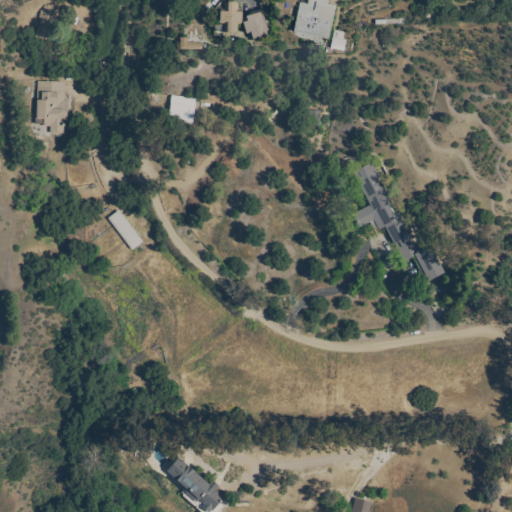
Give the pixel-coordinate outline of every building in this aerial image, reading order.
[(309,0),(329,0),(327,11),(335,13),(333,18),(318,14),(316,21),(332,24),(329,39),(294,32),(300,3),(308,5),(309,0)] [(239,4),(239,12),(242,12),(242,23),(241,25),(238,25),(238,32),(224,32),(224,24),(220,24),(221,12),(224,12),(225,4),(239,4)] [(39,18),(42,11),(43,11),(44,10),(56,13),(48,41),(36,37),(41,19),(39,18)] [(249,39),(247,33),(246,33),(243,23),(245,22),(244,17),(263,12),(269,33),(249,39)] [(202,43),(187,43),(186,38),(179,38),(179,50),(202,50),(202,43)] [(347,41),(344,51),(331,48),(333,38),(347,41)] [(65,83),(65,101),(69,101),(69,122),(64,122),(64,134),(51,133),(51,127),(44,127),(44,125),(36,125),(36,118),(34,118),(34,113),(37,113),(38,82),(65,83)] [(193,124),(169,121),(172,96),(196,99),(193,124)] [(391,200),(390,200),(398,215),(406,210),(419,236),(413,240),(418,250),(430,244),(445,273),(429,282),(428,279),(425,281),(413,258),(405,262),(396,244),(395,244),(390,236),(388,237),(383,228),(379,230),(379,229),(375,231),(370,223),(358,229),(351,213),(367,205),(366,202),(368,201),(359,182),(356,184),(352,176),(355,174),(354,172),(372,163),(391,200)] [(143,242),(132,251),(108,219),(119,211),(143,242)] [(209,486),(213,481),(218,486),(215,490),(224,498),(212,511),(211,511),(210,511),(205,511),(201,508),(204,505),(199,500),(196,503),(186,494),(188,491),(167,472),(172,466),(171,465),(178,458),(178,459),(179,458),(209,486)] [(369,511),(352,511),(356,499),(372,503),(369,511)]
